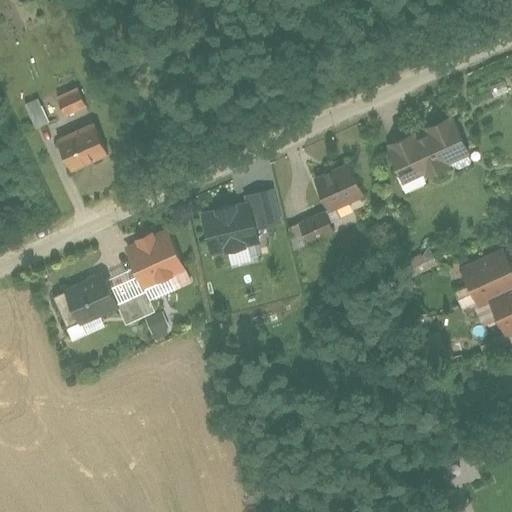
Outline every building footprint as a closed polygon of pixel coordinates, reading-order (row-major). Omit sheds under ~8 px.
[(55,94),(69,123),(94,110),(79,81),(55,94)] [(37,96),(23,103),(34,126),(48,120),(37,96)] [(453,115),(386,145),(403,183),(470,152),(453,115)] [(64,149),(79,177),(115,157),(100,130),(64,149)] [(323,200),(287,213),(302,243),(343,230),(335,206),(373,194),(362,162),(316,177),(323,200)] [(243,202),(201,211),(211,254),(262,243),(258,228),(282,223),(274,187),(242,194),(243,202)] [(171,238),(132,258),(148,290),(187,270),(171,238)] [(405,256),(407,272),(434,269),(432,252),(405,256)] [(511,277),(502,257),(466,276),(480,304),(492,298),(510,334),(511,333),(511,277)] [(108,285),(70,301),(80,326),(118,310),(108,285)] [(145,292),(120,304),(129,323),(154,312),(145,292)] [(160,309),(145,317),(154,337),(170,330),(160,309)]
